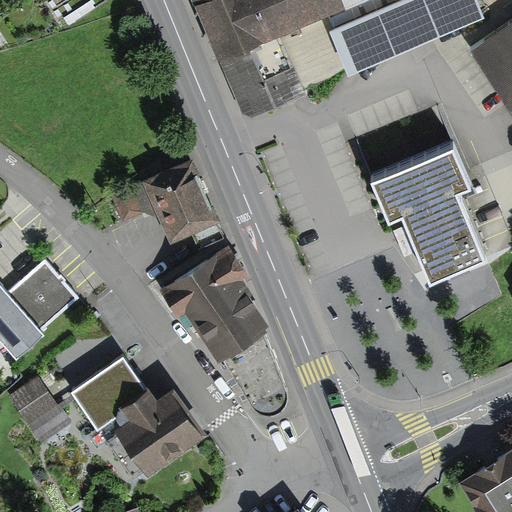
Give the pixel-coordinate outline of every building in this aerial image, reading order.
[(195,0),(245,120),(319,90),(317,83),(493,11),(488,0),(195,0)] [(511,19),(471,47),(511,109),(511,19)] [(470,175),(453,136),(372,170),(390,213),(404,207),(431,271),(484,248),(456,182),(470,175)] [(155,212),(169,242),(220,219),(191,157),(109,195),(124,226),(155,212)] [(167,285),(219,357),(268,322),(241,284),(252,276),(228,242),(167,285)] [(39,329),(74,299),(45,265),(10,295),(0,284),(0,340),(15,358),(43,334),(39,329)] [(110,418),(147,470),(200,433),(168,388),(155,397),(123,352),(69,389),(96,428),(110,418)] [(39,377),(11,395),(43,443),(71,425),(39,377)] [(511,511),(511,446),(461,477),(481,511),(511,511)]
